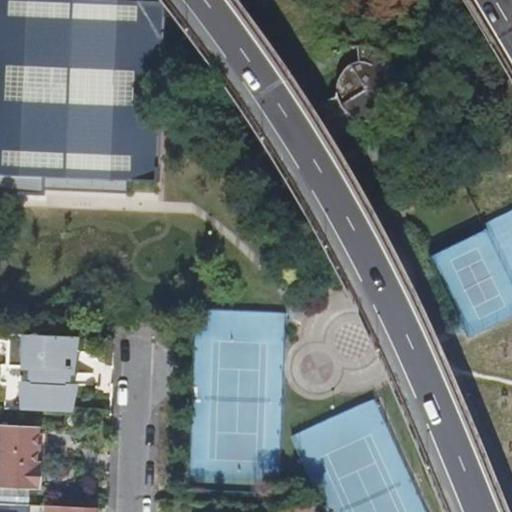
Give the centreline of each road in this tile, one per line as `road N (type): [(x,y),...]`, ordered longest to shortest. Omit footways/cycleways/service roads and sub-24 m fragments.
road 1 (motorway): [(211,0),(388,285),(485,511)]
road 2 (residential): [(138,338),(132,511)]
